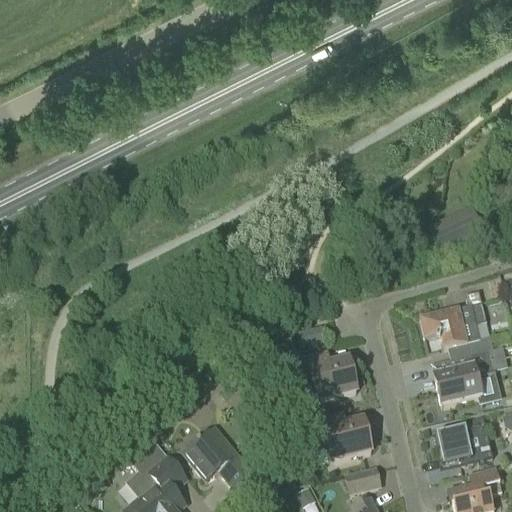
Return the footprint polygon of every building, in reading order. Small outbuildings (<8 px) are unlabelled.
[(428,239),(432,246),(438,261),(484,240),(474,218),(443,232),(428,239)] [(507,302),(511,299),(511,282),(503,287),(507,302)] [(478,297),(464,300),(467,311),(480,308),(478,297)] [(456,313),(418,322),(422,342),(437,339),(436,334),(445,332),(447,343),(439,345),(441,353),(464,348),(467,360),(492,354),(489,342),(478,344),(475,330),(485,328),(480,308),(458,314),(458,313),(456,313)] [(298,354),(324,348),(320,332),(294,338),(298,354)] [(470,372),(432,381),(439,412),(479,402),(474,383),(491,379),(490,376),(506,372),(502,353),(492,355),(492,354),(467,360),(470,372)] [(316,371),(314,359),(293,365),(297,383),(309,380),(315,406),(354,396),(347,363),(316,371)] [(342,428),(340,417),(303,426),(308,446),(324,442),(330,467),(369,457),(361,424),(342,428)] [(439,476),(491,463),(483,428),(463,433),(434,440),(440,465),(437,466),(439,476)] [(252,483),(224,449),(212,434),(181,459),(204,487),(217,476),(235,497),(252,483)] [(137,504),(126,511),(179,511),(182,510),(171,496),(184,485),(164,461),(149,443),(128,461),(139,476),(124,488),(137,504)] [(451,511),(490,511),(487,499),(500,496),(494,472),(467,479),(470,491),(447,496),(451,511)] [(349,498),(378,491),(373,474),(344,481),(349,498)]
